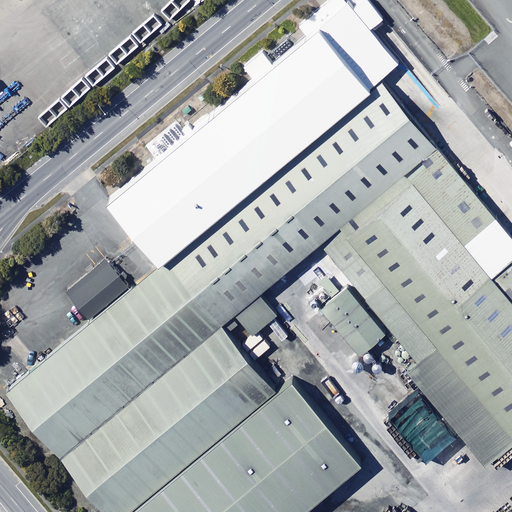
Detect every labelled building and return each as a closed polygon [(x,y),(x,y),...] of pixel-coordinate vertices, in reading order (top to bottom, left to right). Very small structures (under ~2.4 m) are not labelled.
[(323,0),(298,21),(302,27),(315,16),(369,80),(379,73),(397,57),(368,23),(371,21),(373,23),(382,16),(380,14),(381,13),(370,0),(356,0),(352,4),(348,0),(323,0)] [(104,190),(158,255),(164,250),(369,80),(315,16),(302,27),(268,55),(261,47),(243,62),(249,71),(104,190)] [(434,140),(379,73),(369,80),(164,250),(219,317),(232,307),(258,285),(337,220),(403,166),(434,140)] [(403,166),(461,236),(493,210),(434,140),(403,166)] [(415,356),(405,364),(484,459),(511,435),(511,297),(489,270),(461,236),(403,166),(337,220),(340,223),(319,241),(415,356)] [(461,236),(489,270),(511,251),(511,233),(493,210),(461,236)] [(158,255),(127,280),(87,313),(3,382),(111,511),(118,511),(275,383),(219,317),(164,250),(158,255)] [(511,251),(489,270),(511,297),(511,251)] [(87,313),(127,280),(105,254),(65,287),(87,313)] [(345,280),(319,301),(358,349),(384,328),(345,280)] [(258,285),(232,307),(250,329),(276,307),(258,285)] [(118,511),(287,511),(358,454),(290,371),(275,383),(118,511)]
